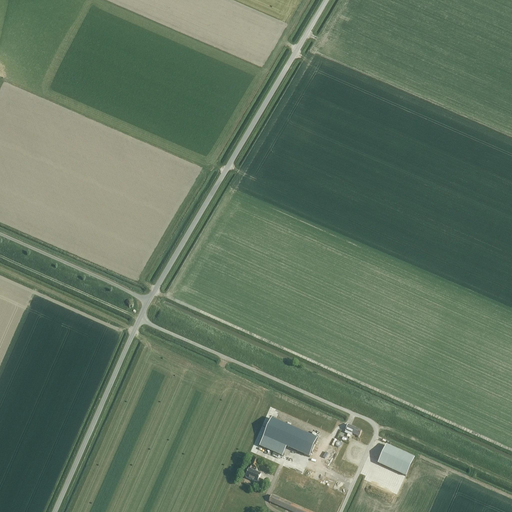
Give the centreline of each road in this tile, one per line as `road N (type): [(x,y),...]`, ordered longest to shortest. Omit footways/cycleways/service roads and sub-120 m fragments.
road 1 (unclassified): [(340,511),(375,434),(372,421),(139,319)]
road 2 (unclassified): [(147,301),(325,0)]
road 3 (unclassified): [(49,511),(139,319)]
road 4 (unclassified): [(147,301),(0,234)]
road 5 (track): [(375,428),(511,485)]
